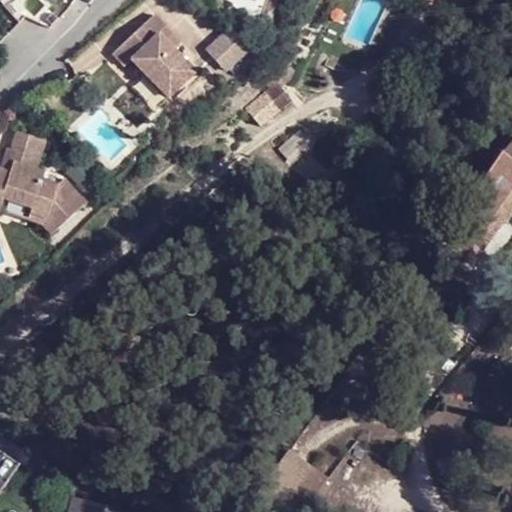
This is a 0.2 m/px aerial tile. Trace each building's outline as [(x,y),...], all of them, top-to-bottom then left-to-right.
[(337,0),(337,1),(357,18),(364,0),(337,0)] [(151,11),(111,51),(123,64),(130,56),(168,94),(193,68),(156,30),(163,23),(151,11)] [(246,43),(227,23),(204,45),(224,66),(246,43)] [(264,84),(272,78),(265,68),(256,75),(264,84)] [(260,126),(291,100),(272,78),(264,84),(241,103),(260,126)] [(41,137),(12,127),(6,145),(2,144),(0,151),(0,193),(28,203),(26,207),(42,213),(58,229),(85,200),(60,177),(52,180),(38,175),(40,168),(32,165),(41,137)] [(511,161),(507,158),(469,213),(475,217),(462,236),(469,241),(474,233),(494,247),(503,234),(510,224),(511,225),(511,161)] [(0,193),(0,208),(37,221),(53,234),(58,229),(42,213),(26,207),(28,203),(0,193)] [(474,233),(469,241),(462,236),(453,251),(480,269),(494,247),(474,233)] [(0,511),(0,492),(19,464),(0,451),(0,511)] [(305,493),(311,469),(288,463),(282,487),(305,493)] [(112,511),(60,501),(58,511),(112,511)]
